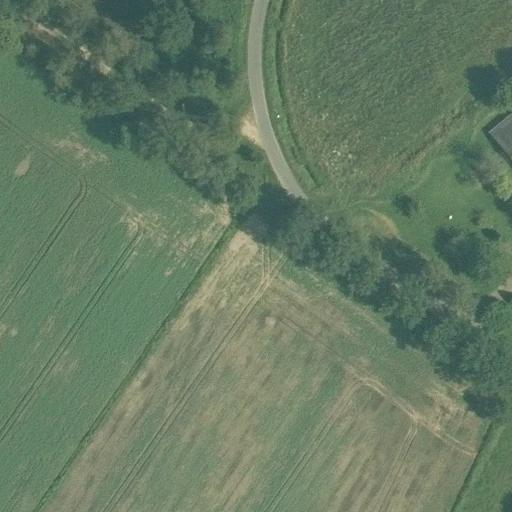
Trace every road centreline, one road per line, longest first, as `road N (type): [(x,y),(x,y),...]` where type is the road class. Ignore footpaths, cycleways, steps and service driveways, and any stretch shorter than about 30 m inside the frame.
road 1 (unclassified): [(511,379),(300,231),(266,178),(255,138),(253,22),(266,0)]
road 2 (track): [(1,0),(129,97),(177,110),(255,108)]
